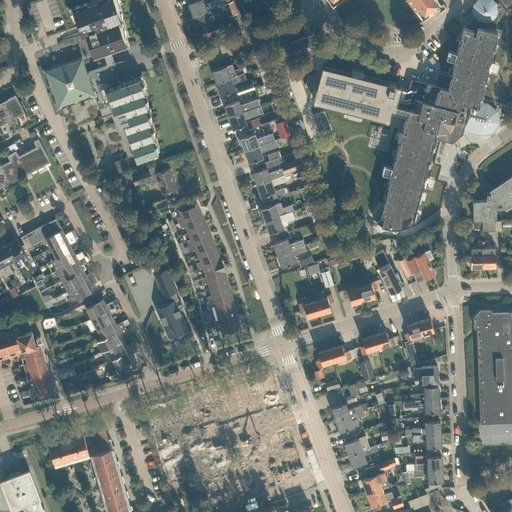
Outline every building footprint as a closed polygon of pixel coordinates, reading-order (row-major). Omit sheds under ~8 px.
[(118,0),(93,0),(73,7),(82,33),(87,31),(95,53),(103,51),(104,51),(109,50),(109,49),(128,42),(126,42),(124,35),(125,34),(126,35),(124,25),(121,26),(118,19),(122,18),(123,18),(121,8),(118,9),(116,3),(119,2),(118,0)] [(193,14),(220,4),(218,0),(215,0),(204,4),(202,0),(193,0),(190,1),(188,2),(193,14)] [(231,0),(223,3),(228,15),(236,12),(231,0)] [(315,88),(313,99),(318,100),(320,100),(320,102),(348,109),(348,108),(388,119),(391,109),(407,113),(406,116),(405,116),(403,126),(404,127),(403,130),(400,129),(397,138),(401,139),(400,142),(399,141),(396,152),(398,152),(396,158),(395,157),(392,168),(393,168),(392,174),(390,174),(388,184),(389,184),(387,192),(386,192),(384,199),(385,200),(383,205),(374,219),(373,218),(373,219),(376,221),(380,224),(383,225),(387,226),(391,227),(392,228),(393,229),(394,229),(395,229),(396,229),(397,228),(397,227),(398,223),(410,226),(411,222),(416,218),(415,217),(417,210),(416,210),(418,200),(419,200),(421,192),(420,192),(421,187),(423,188),(424,182),(422,182),(424,175),(426,175),(428,165),(427,165),(429,159),(430,159),(432,149),(431,149),(432,148),(433,142),(434,143),(436,137),(456,142),(460,127),(480,132),(491,130),(498,122),(496,111),(487,104),(479,102),(480,99),(479,98),(480,93),(482,93),(484,83),(483,83),(484,77),(486,77),(488,67),(487,67),(489,60),(490,60),(493,50),(491,50),(493,44),(494,45),(497,34),(496,34),(496,30),(486,27),(486,25),(488,24),(491,24),(493,22),(496,20),(497,19),(498,17),(495,15),(496,12),(497,9),(497,8),(497,7),(496,6),(496,5),(495,4),(495,3),(494,2),(494,1),(493,1),(492,0),(477,0),(476,1),(475,2),(474,3),(474,4),(474,5),(473,6),(473,7),(473,8),(473,9),(473,10),(473,11),(473,12),(474,13),(474,14),(475,15),(475,16),(476,17),(474,18),(474,19),(473,22),(469,21),(467,27),(463,26),(461,36),(462,36),(460,42),(459,42),(456,52),(457,52),(456,58),(455,58),(452,68),(453,68),(452,75),(446,73),(438,71),(435,84),(427,82),(410,78),(407,91),(400,89),(401,85),(388,82),(362,76),(362,77),(322,66),(316,88),(315,88)] [(328,0),(332,6),(340,0),(408,0),(423,20),(438,9),(440,11),(446,7),(443,2),(439,6),(434,0),(328,0)] [(222,10),(220,4),(193,14),(197,26),(210,21),(208,15),(222,10)] [(307,36),(269,49),(274,63),(312,50),(307,36)] [(260,53),(254,55),(258,66),(264,64),(260,53)] [(82,56),(44,70),(58,107),(79,100),(95,94),(102,115),(118,110),(123,124),(132,121),(134,127),(132,128),(140,150),(135,152),(134,152),(137,160),(158,153),(157,144),(156,144),(154,145),(152,138),(155,137),(153,129),(151,129),(148,123),(152,122),(150,113),(148,114),(145,108),(149,107),(147,98),(146,98),(144,99),(142,93),(146,92),(144,83),(141,83),(139,77),(140,77),(139,76),(116,85),(111,71),(109,72),(107,64),(88,71),(82,56)] [(213,69),(217,81),(247,70),(245,65),(234,69),(232,63),(213,69)] [(247,70),(217,81),(221,93),(234,88),(232,82),(246,77),(244,72),(247,71),(247,70)] [(252,81),(237,87),(239,92),(254,87),(252,81)] [(270,82),(265,84),(267,91),(273,89),(270,82)] [(8,98),(2,102),(14,124),(18,122),(15,116),(24,111),(15,94),(8,98)] [(229,115),(256,106),(260,105),(258,98),(240,105),(238,99),(225,103),(229,115)] [(0,124),(7,121),(9,126),(14,124),(2,102),(0,102),(0,124)] [(256,106),(229,115),(233,127),(246,122),(244,116),(258,111),(256,106)] [(324,110),(313,114),(320,134),(324,133),(325,136),(332,133),(324,110)] [(263,123),(261,118),(249,122),(251,128),(263,123)] [(284,119),(276,122),(281,136),(290,133),(284,119)] [(18,131),(23,129),(20,123),(15,126),(18,131)] [(245,148),(272,139),(274,138),(272,131),(256,137),(254,132),(238,138),(240,144),(243,143),(245,148)] [(27,150),(37,168),(44,164),(50,160),(38,138),(34,140),(36,146),(27,150)] [(272,139),(245,148),(247,155),(245,156),(247,161),(262,156),(261,151),(267,149),(266,148),(279,143),(277,138),(272,140),(272,139)] [(15,142),(9,145),(9,146),(11,151),(18,147),(15,142)] [(3,148),(6,155),(12,152),(8,146),(3,148)] [(279,149),(267,154),(269,159),(281,155),(279,149)] [(15,150),(11,152),(23,174),(29,171),(29,172),(37,168),(27,150),(18,155),(15,150)] [(10,160),(1,164),(10,182),(17,178),(23,174),(11,152),(7,154),(10,160)] [(127,156),(115,161),(119,172),(130,168),(127,156)] [(299,161),(282,167),(284,172),(301,167),(299,161)] [(0,186),(3,185),(3,186),(10,182),(1,164),(0,164),(0,186)] [(154,166),(131,174),(134,182),(147,178),(149,183),(157,180),(161,191),(175,186),(169,167),(156,172),(154,166)] [(253,170),(257,182),(284,173),(284,172),(282,167),(268,172),(266,166),(253,170)] [(301,167),(295,169),(290,171),(257,182),(261,194),(269,192),(274,190),(273,185),(292,178),(293,179),(300,177),(299,172),(302,171),(301,167)] [(487,199),(473,199),(474,218),(497,218),(496,206),(498,205),(500,208),(510,201),(511,203),(511,178),(505,183),(505,182),(502,183),(503,184),(494,190),(497,195),(493,198),(489,199),(489,196),(492,196),(491,192),(487,192),(487,199)] [(274,190),(269,192),(271,197),(273,197),(285,192),(283,186),(274,190)] [(165,197),(153,202),(155,208),(168,204),(165,197)] [(262,207),(259,208),(261,215),(264,214),(266,219),(292,210),(294,209),(291,202),(282,206),(280,201),(275,203),(273,197),(271,197),(264,200),(266,206),(262,207)] [(177,217),(179,222),(200,213),(195,201),(178,208),(181,215),(177,217)] [(294,215),(292,210),(266,219),(270,231),(283,226),(281,221),(285,220),(286,220),(295,217),(294,215)] [(205,224),(200,213),(179,222),(181,227),(185,225),(188,231),(205,224)] [(318,213),(311,215),(314,221),(320,219),(318,213)] [(56,217),(51,220),(57,231),(62,228),(56,217)] [(495,219),(482,220),(482,230),(495,230),(495,219)] [(57,231),(51,220),(46,223),(52,234),(57,231)] [(52,234),(46,223),(41,225),(47,236),(52,234)] [(210,235),(205,224),(188,231),(191,238),(186,240),(189,245),(210,235)] [(42,239),(47,236),(41,225),(36,228),(42,239)] [(319,227),(317,231),(319,237),(325,235),(322,226),(319,227)] [(41,239),(42,239),(36,228),(31,231),(37,242),(41,239)] [(62,228),(57,231),(52,234),(47,236),(42,239),(41,239),(44,243),(48,241),(51,247),(74,235),(71,230),(65,234),(62,228)] [(26,233),(32,244),(37,242),(31,231),(26,233)] [(27,247),(32,244),(26,233),(21,236),(24,243),(27,247)] [(56,257),(72,249),(70,243),(76,240),(76,239),(74,235),(51,247),(45,250),(46,252),(52,249),(56,257)] [(215,247),(210,235),(189,245),(191,250),(195,248),(198,254),(215,247)] [(273,241),(278,253),(304,243),(303,238),(289,243),(286,237),(273,241)] [(27,247),(24,243),(21,245),(17,238),(6,243),(14,259),(21,256),(26,266),(31,263),(29,260),(32,258),(27,247)] [(483,266),(482,240),(478,240),(478,245),(470,245),(471,266),(483,266)] [(482,240),(483,266),(496,266),(495,243),(488,243),(488,240),(482,240)] [(0,246),(0,257),(9,274),(11,278),(14,276),(13,272),(14,272),(8,262),(14,259),(6,243),(0,246)] [(304,243),(278,253),(282,265),(295,260),(293,255),(307,250),(304,243)] [(358,247),(348,250),(351,257),(361,253),(359,249),(368,245),(367,243),(358,247)] [(220,258),(215,247),(198,254),(201,260),(196,262),(199,267),(203,266),(207,264),(220,258)] [(56,270),(84,256),(82,252),(82,251),(75,254),(72,249),(56,257),(51,260),(56,270)] [(383,249),(373,253),(391,291),(401,286),(405,284),(403,280),(402,281),(397,272),(394,273),(383,249)] [(424,251),(415,256),(413,251),(404,255),(412,271),(419,268),(424,278),(435,273),(428,259),(433,257),(429,250),(425,252),(424,251)] [(311,255),(299,259),(301,265),(313,260),(311,255)] [(86,260),(84,256),(56,270),(61,280),(83,269),(80,264),(86,260)] [(0,267),(5,277),(9,274),(0,257),(0,267)] [(404,257),(399,260),(406,276),(412,273),(404,257)] [(221,258),(207,264),(203,266),(206,276),(224,271),(226,270),(221,258)] [(317,262),(307,265),(309,273),(320,270),(317,262)] [(173,329),(174,333),(186,327),(180,313),(181,313),(181,312),(180,312),(178,309),(179,308),(178,308),(175,300),(178,299),(175,291),(177,290),(167,268),(154,273),(161,289),(164,295),(166,294),(169,302),(157,307),(165,326),(170,323),(172,327),(171,327),(172,329),(173,329)] [(66,290),(95,276),(92,271),(86,274),(83,269),(61,280),(66,290)] [(329,269),(321,272),(325,286),(334,283),(329,269)] [(228,283),(224,271),(206,276),(202,277),(204,283),(208,281),(210,288),(228,283)] [(33,277),(35,281),(41,278),(45,276),(42,272),(33,277)] [(97,280),(95,276),(66,290),(72,301),(93,289),(91,284),(97,281),(97,280)] [(371,284),(360,287),(364,299),(375,296),(373,289),(377,288),(375,280),(370,281),(371,284)] [(209,301),(231,295),(228,283),(210,288),(212,295),(207,296),(209,301)] [(9,289),(13,296),(18,293),(15,286),(9,289)] [(364,299),(360,287),(348,291),(347,288),(343,290),(345,297),(350,296),(352,303),(364,299)] [(327,297),(316,300),(319,312),(331,309),(329,302),(333,301),(331,293),(326,294),(327,297)] [(234,307),(231,295),(209,301),(210,306),(215,305),(216,312),(234,307)] [(53,297),(45,301),(47,305),(55,300),(54,297),(53,297)] [(86,307),(91,317),(114,305),(114,304),(112,300),(106,303),(103,298),(86,307)] [(319,312),(316,300),(304,304),(303,301),(298,303),(301,310),(306,308),(308,316),(319,312)] [(206,302),(200,304),(201,310),(208,308),(206,302)] [(115,305),(114,305),(91,317),(87,320),(92,329),(113,318),(111,313),(117,310),(117,309),(115,305)] [(215,325),(238,319),(234,307),(216,312),(218,318),(214,320),(215,325)] [(511,310),(492,312),(489,309),(480,309),(473,316),(474,326),(477,328),(480,422),(479,422),(479,421),(478,421),(478,422),(479,442),(511,441),(511,310)] [(55,316),(45,317),(43,321),(45,328),(57,324),(55,316)] [(418,321),(422,333),(433,329),(430,317),(418,321)] [(116,324),(113,318),(97,327),(102,337),(125,325),(123,321),(116,324)] [(238,319),(215,325),(217,330),(221,329),(223,336),(241,331),(238,319)] [(422,333),(418,321),(407,324),(409,331),(404,333),(406,340),(407,340),(411,339),(410,337),(422,333)] [(102,337),(97,340),(102,350),(124,339),(121,333),(128,330),(125,325),(102,337)] [(18,327),(0,332),(0,358),(17,353),(21,356),(35,401),(55,395),(56,397),(60,396),(43,340),(42,340),(41,335),(36,336),(38,341),(35,342),(32,330),(20,334),(18,327)] [(386,330),(374,334),(378,346),(390,343),(390,345),(395,344),(393,336),(388,337),(386,330)] [(367,350),(378,346),(374,334),(363,338),(365,345),(361,346),(363,354),(367,352),(367,350)] [(127,344),(124,339),(102,350),(108,360),(113,357),(136,345),(133,340),(127,344)] [(406,340),(404,341),(411,363),(418,361),(411,339),(407,340),(406,340)] [(330,348),(334,360),(345,356),(346,359),(350,357),(348,350),(344,351),(341,344),(330,348)] [(138,350),(136,345),(113,357),(118,368),(123,365),(126,371),(138,365),(132,354),(138,350)] [(334,360),(330,348),(318,352),(320,358),(316,360),(318,368),(323,366),(322,364),(334,360)] [(65,352),(55,356),(58,363),(68,360),(65,352)] [(370,360),(360,363),(361,368),(364,378),(374,376),(370,360)] [(422,367),(414,368),(414,378),(422,378),(422,382),(438,381),(437,365),(421,365),(422,367)] [(115,367),(107,372),(110,377),(118,373),(115,367)] [(204,395),(149,412),(154,427),(156,426),(157,429),(165,427),(181,481),(204,474),(218,511),(236,511),(241,510),(238,502),(236,503),(234,498),(273,483),(269,473),(299,462),(287,429),(290,429),(275,388),(272,389),(270,384),(265,385),(261,373),(206,390),(208,397),(205,397),(204,395)] [(338,378),(325,382),(327,389),(340,385),(338,378)] [(72,380),(64,383),(67,391),(74,389),(72,380)] [(364,380),(357,382),(360,392),(367,390),(364,380)] [(351,394),(358,392),(355,383),(348,385),(351,394)] [(410,400),(439,398),(438,386),(424,386),(424,393),(410,393),(410,400)] [(359,393),(358,392),(345,396),(347,402),(356,399),(356,398),(358,397),(357,394),(359,393)] [(439,411),(439,398),(410,400),(403,400),(403,407),(425,406),(425,412),(429,411),(437,411),(439,411)] [(332,407),(336,419),(363,409),(361,403),(347,409),(345,402),(332,407)] [(376,406),(379,416),(386,413),(383,404),(376,406)] [(363,409),(336,419),(341,431),(342,430),(344,435),(355,431),(353,426),(354,426),(351,419),(376,410),(374,405),(371,406),(367,408),(363,409)] [(410,435),(440,433),(440,421),(426,422),(426,428),(406,428),(406,434),(410,434),(410,435)] [(105,429),(98,431),(102,442),(111,439),(108,430),(105,431),(105,429)] [(389,429),(381,431),(383,439),(390,437),(389,429)] [(345,442),(348,452),(369,444),(365,433),(357,436),(356,432),(344,436),(346,442),(345,442)] [(441,446),(440,433),(410,435),(410,436),(406,436),(406,443),(417,443),(417,440),(427,439),(427,447),(441,446)] [(89,455),(87,449),(83,435),(72,438),(73,443),(62,446),(60,441),(49,445),(55,465),(61,463),(63,458),(68,461),(78,458),(77,458),(80,454),(85,456),(89,455)] [(369,444),(348,452),(352,463),(365,459),(363,454),(378,449),(375,442),(369,444)] [(109,443),(87,449),(89,455),(90,455),(92,460),(96,462),(94,467),(96,475),(101,477),(98,482),(100,490),(101,490),(105,492),(103,497),(102,497),(105,505),(109,507),(107,511),(106,511),(128,511),(128,509),(132,508),(131,505),(127,506),(124,497),(128,496),(127,490),(122,491),(120,482),(124,481),(122,475),(118,476),(116,467),(120,465),(118,460),(114,461),(111,452),(115,450),(114,444),(110,446),(109,443)] [(378,463),(380,462),(378,456),(368,460),(370,466),(378,463)] [(413,463),(414,470),(442,468),(441,456),(427,456),(427,463),(413,463)] [(387,460),(390,467),(397,464),(394,457),(387,460)] [(361,479),(366,492),(381,487),(389,484),(384,471),(391,468),(390,467),(387,460),(364,468),(365,473),(370,471),(371,475),(361,479)] [(442,468),(414,470),(407,470),(409,475),(428,474),(429,481),(443,481),(442,468)] [(40,497),(29,469),(20,473),(19,470),(10,474),(11,476),(1,480),(12,508),(23,504),(25,511),(45,511),(44,506),(43,507),(39,498),(40,497)] [(407,470),(401,472),(404,483),(411,482),(409,475),(407,470)] [(427,493),(438,488),(442,486),(441,482),(425,488),(427,493)] [(381,487),(366,492),(371,505),(390,498),(393,507),(403,504),(400,497),(394,499),(391,491),(384,494),(381,487)] [(438,488),(427,493),(408,500),(412,509),(432,501),(431,497),(441,494),(438,488)] [(500,510),(495,511),(511,511),(511,505),(511,504),(511,496),(497,504),(500,510)]
